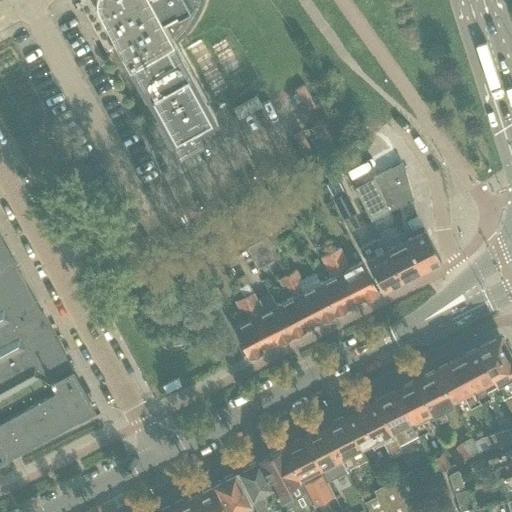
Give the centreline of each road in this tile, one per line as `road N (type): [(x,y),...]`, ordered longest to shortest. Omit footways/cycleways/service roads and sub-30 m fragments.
road 1 (residential): [(0,168),(159,459)]
road 2 (tertiary): [(159,459),(436,314)]
road 3 (primary): [(474,0),(511,116)]
road 4 (tertiary): [(50,511),(159,459)]
